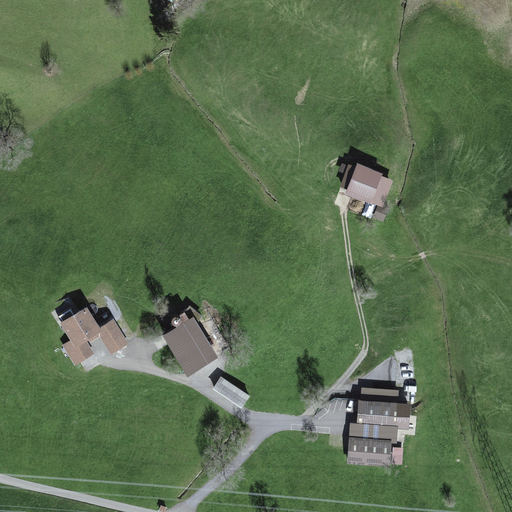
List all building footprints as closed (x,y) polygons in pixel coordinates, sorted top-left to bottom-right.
[(383,169),(358,160),(347,190),(385,204),(395,178),(382,173),(383,169)] [(388,214),(377,209),(373,219),(384,223),(388,214)] [(63,347),(75,366),(95,354),(88,343),(99,336),(112,357),(130,346),(114,319),(100,328),(86,305),(63,320),(75,340),(63,347)] [(193,311),(162,331),(188,370),(218,351),(193,311)] [(249,392),(221,375),(214,387),(242,404),(249,392)] [(357,421),(351,421),(349,461),(389,463),(390,441),(398,441),(399,428),(410,428),(411,400),(398,399),(398,389),(363,388),(362,400),(358,400),(357,421)]
